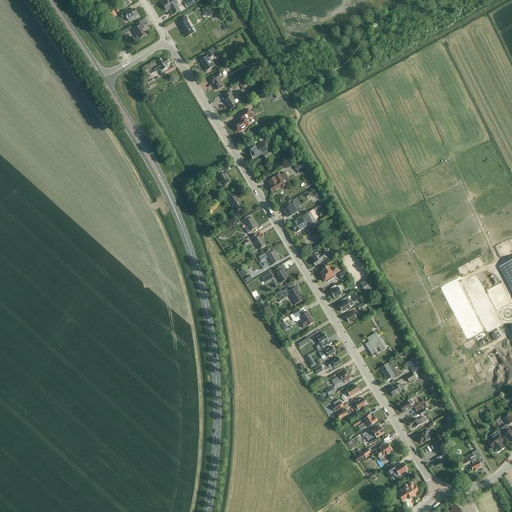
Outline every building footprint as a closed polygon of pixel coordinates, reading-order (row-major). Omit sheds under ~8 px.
[(127,6),(132,3),(130,0),(122,0),(121,1),(125,8),(128,6),(127,6)] [(173,15),(180,11),(177,5),(178,4),(175,0),(167,0),(162,3),(167,11),(170,9),(172,11),(171,11),(173,15)] [(193,0),(188,0),(184,3),(188,9),(193,6),(192,4),(195,3),(193,0)] [(216,7),(207,13),(208,15),(209,17),(216,13),(217,13),(218,16),(220,14),(219,12),(217,9),(221,7),(220,5),(216,7)] [(129,22),(138,16),(134,9),(127,13),(126,10),(120,14),(123,17),(125,16),(129,22)] [(187,38),(194,33),(187,20),(188,20),(186,17),(180,20),(182,23),(179,25),(187,38)] [(138,39),(145,35),(141,28),(144,26),(141,21),(137,24),(138,26),(133,30),(138,39)] [(208,56),(200,61),(207,71),(214,67),(209,59),(214,56),(214,55),(211,51),(211,50),(206,53),(208,56)] [(167,65),(170,63),(167,59),(163,61),(162,59),(158,62),(158,61),(146,67),(147,70),(145,71),(146,73),(150,70),(152,74),(162,68),(163,70),(167,68),(167,67),(168,66),(167,65)] [(220,80),(224,78),(220,72),(209,79),(212,85),(214,84),(218,90),(224,87),(220,80)] [(230,110),(237,106),(233,98),(235,97),(231,92),(225,95),(227,99),(225,100),(228,105),(227,106),(230,110)] [(252,116),(248,109),(238,115),(241,120),(233,124),(236,128),(235,128),(235,129),(236,131),(237,131),(237,130),(238,132),(249,126),(245,120),(252,116)] [(255,146),(248,150),(252,155),(251,156),(253,160),(261,156),(260,155),(266,151),(270,150),(265,142),(256,147),(255,146)] [(302,162),(294,166),(298,172),(305,167),(302,162)] [(224,186),(231,182),(225,173),(223,174),(221,171),(215,175),(217,178),(218,177),(224,186)] [(275,178),(268,182),(271,187),(270,188),(272,192),(280,187),(281,189),(286,186),(291,182),(287,176),(286,173),(280,176),(279,175),(275,177),(275,178)] [(235,209),(242,205),(236,195),(239,194),(238,191),(232,194),(226,198),(228,201),(229,200),(235,209)] [(299,205),(297,201),(282,210),(284,213),(286,212),(289,217),(298,212),(295,207),(299,205)] [(296,230),(297,233),(302,230),(302,229),(309,225),(310,226),(316,222),(315,221),(319,219),(313,210),(310,212),(304,216),(305,217),(302,219),(302,218),(297,222),(297,221),(292,224),(293,226),(292,227),(295,231),(296,230)] [(251,232),(258,227),(252,218),(250,219),(248,217),(242,220),(244,223),(245,222),(251,232)] [(259,250),(266,245),(261,236),(258,237),(256,235),(251,238),(252,241),(254,240),(259,250)] [(273,265),(280,261),(274,251),(272,253),(270,250),(258,257),(261,262),(269,257),(270,261),(271,260),(273,265)] [(327,258),(324,252),(321,254),(320,251),(318,252),(318,253),(312,257),(315,261),(313,262),(315,266),(327,258)] [(511,260),(499,267),(511,292),(511,260)] [(328,282),(335,278),(333,275),(338,272),(335,268),(331,270),(329,267),(323,271),(324,272),(320,274),(325,282),(327,281),(328,282)] [(246,268),(239,272),(243,278),(250,273),(246,268)] [(282,283),(289,279),(283,269),(280,271),(279,268),(273,272),(274,275),(276,274),(279,279),(282,283)] [(344,271),(339,274),(342,281),(348,278),(344,271)] [(271,273),(262,278),(265,282),(273,277),(271,273)] [(367,280),(360,283),(366,293),(373,289),(372,287),(375,285),(371,277),(367,279),(367,280)] [(347,287),(344,282),(338,286),(337,287),(336,285),(330,289),(332,291),(330,292),(334,299),(342,294),(341,291),(345,288),(347,287)] [(282,290),(277,292),(279,296),(280,297),(289,292),(296,305),(304,300),(296,288),(292,290),(289,287),(282,291),(282,290)] [(357,291),(352,295),(356,301),(361,298),(357,291)] [(350,307),(354,305),(351,300),(347,302),(347,301),(339,306),(342,312),(344,312),(351,308),(350,307)] [(263,301),(258,304),(262,310),(267,307),(263,301)] [(299,309),(292,313),(293,313),(296,318),(301,315),(303,320),(299,322),(303,328),(307,326),(314,322),(308,312),(303,315),(299,309)] [(359,316),(356,311),(345,317),(349,323),(357,318),(356,317),(359,316)] [(318,350),(324,346),(322,342),(327,339),(324,333),(317,338),(318,341),(317,342),(319,345),(316,347),(318,350)] [(369,342),(365,344),(373,357),(378,355),(375,349),(378,347),(382,352),(386,350),(376,333),(367,338),(369,342)] [(310,341),(308,338),(298,344),(300,347),(310,341)] [(324,346),(318,350),(320,353),(319,353),(321,357),(325,355),(326,358),(335,352),(332,347),(327,350),(324,346)] [(335,368),(342,363),(339,358),(327,364),(329,367),(333,365),(335,368)] [(413,359),(408,362),(414,373),(420,369),(413,359)] [(388,364),(379,369),(381,372),(385,377),(386,376),(388,380),(395,376),(392,370),(395,368),(391,361),(387,363),(388,364)] [(318,374),(323,370),(320,366),(315,369),(318,374)] [(347,371),(339,376),(342,381),(343,382),(351,378),(347,371)] [(412,373),(406,377),(409,383),(416,379),(412,373)] [(339,376),(332,381),(334,386),(342,381),(339,376)] [(400,391),(404,389),(401,384),(389,391),(393,396),(401,392),(400,391)] [(351,397),(359,391),(355,385),(350,388),(349,387),(346,389),(346,390),(343,391),(345,394),(348,392),(351,397)] [(326,390),(329,396),(337,392),(333,386),(326,390)] [(361,408),(367,405),(363,398),(359,401),(358,400),(355,402),(355,404),(352,406),(354,409),(356,412),(360,413),(363,411),(361,408)] [(403,413),(404,413),(412,408),(411,406),(414,404),(411,399),(399,406),(403,413)] [(333,407),(335,412),(344,406),(341,402),(339,400),(334,403),(335,406),(333,407)] [(421,403),(414,407),(417,412),(424,408),(421,403)] [(344,407),(335,413),(340,420),(348,414),(344,407)] [(376,418),(375,418),(373,419),(370,415),(364,420),(366,422),(358,427),(361,430),(365,427),(363,425),(365,424),(367,428),(375,423),(377,421),(377,420),(376,418)] [(451,415),(445,418),(450,427),(456,424),(451,415)] [(511,419),(508,415),(503,419),(508,425),(511,421),(511,419)] [(415,427),(426,421),(424,417),(418,420),(417,418),(409,423),(411,427),(414,425),(415,427)] [(511,442),(511,431),(506,424),(500,429),(511,443),(511,442)] [(377,438),(384,433),(380,427),(371,433),(373,435),(375,435),(376,437),(370,441),(372,444),(378,440),(377,438)] [(420,441),(421,444),(430,439),(428,436),(431,434),(429,430),(421,435),(418,437),(420,441)] [(504,448),(503,446),(500,443),(503,440),(496,432),(491,436),(492,437),(486,442),(492,449),(494,448),(496,450),(495,450),(497,453),(499,452),(504,448)] [(438,442),(434,444),(437,451),(442,448),(438,442)] [(390,448),(388,444),(379,449),(380,451),(376,453),(379,457),(383,455),(383,456),(385,455),(386,455),(389,454),(389,453),(392,451),(391,450),(392,449),(391,448),(390,448)] [(369,449),(356,457),(359,463),(367,458),(366,456),(372,453),(369,449)] [(473,471),(474,472),(478,470),(477,469),(481,467),(479,462),(480,461),(478,458),(481,456),(478,450),(458,461),(462,469),(470,464),(473,471)] [(440,467),(449,462),(445,454),(436,459),(438,462),(437,463),(436,466),(440,467)] [(400,476),(404,473),(408,470),(404,464),(398,467),(395,468),(393,465),(387,469),(390,474),(392,473),(394,476),(395,476),(398,473),(400,476)] [(408,485),(407,484),(403,487),(404,488),(401,490),(403,493),(399,496),(403,501),(408,498),(409,499),(412,497),(411,495),(418,491),(417,491),(418,489),(417,488),(415,487),(414,487),(411,483),(408,485)]
